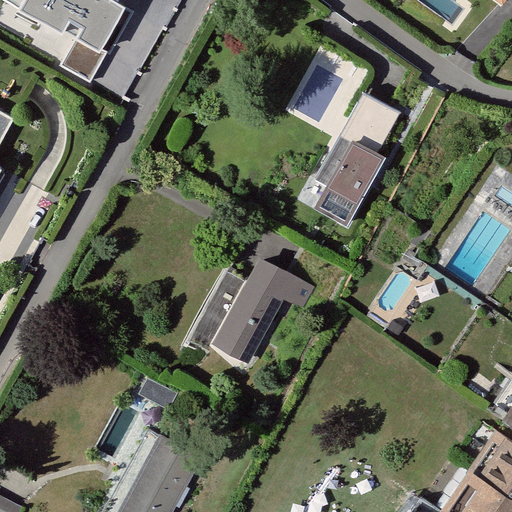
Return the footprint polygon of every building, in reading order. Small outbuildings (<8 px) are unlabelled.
[(25,0),(22,6),(66,32),(74,18),(86,25),(80,37),(104,50),(130,4),(122,0),(25,0)] [(317,180),(329,186),(355,138),(380,152),(402,112),(365,92),(317,180)] [(0,107),(0,144),(16,117),(0,107)] [(348,227),(387,156),(380,152),(355,138),(329,186),(316,209),(348,227)] [(262,257),(213,344),(248,364),(284,300),(305,307),(314,287),(262,257)] [(179,394),(149,378),(141,394),(171,409),(179,394)] [(511,397),(501,413),(511,421),(511,397)] [(511,434),(503,428),(476,465),(511,491),(511,434)] [(164,433),(121,511),(171,511),(203,454),(164,433)] [(511,511),(511,491),(476,465),(467,459),(434,507),(439,511),(440,511),(511,511)] [(20,511),(23,506),(0,494),(0,511),(20,511)]
